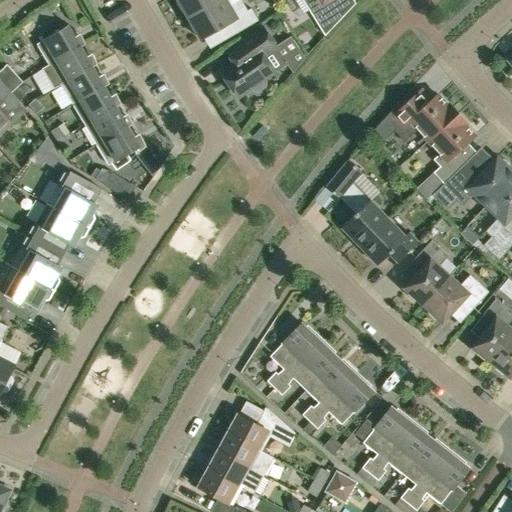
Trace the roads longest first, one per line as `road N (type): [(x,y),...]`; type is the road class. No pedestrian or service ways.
road 1 (residential): [(511,429),(301,250),(275,267),(211,364),(133,511)]
road 2 (residential): [(216,135),(42,425),(20,443),(0,441)]
road 3 (residential): [(216,135),(134,0)]
road 4 (residential): [(511,117),(462,60),(511,5)]
